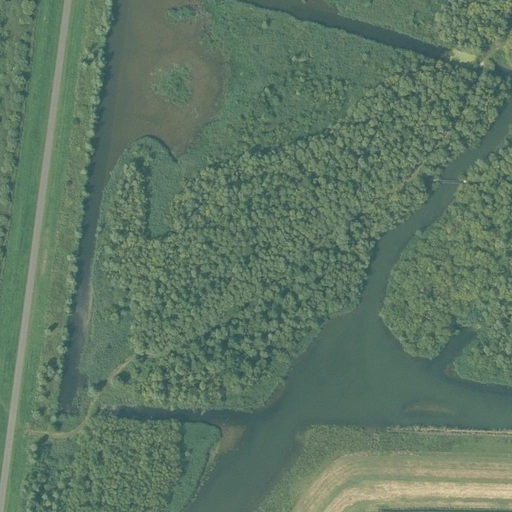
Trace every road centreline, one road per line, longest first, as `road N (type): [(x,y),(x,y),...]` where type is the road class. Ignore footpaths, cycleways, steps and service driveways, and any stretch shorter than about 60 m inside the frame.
road 1 (unclassified): [(67,0),(0,507)]
road 2 (track): [(342,511),(379,497),(511,501)]
